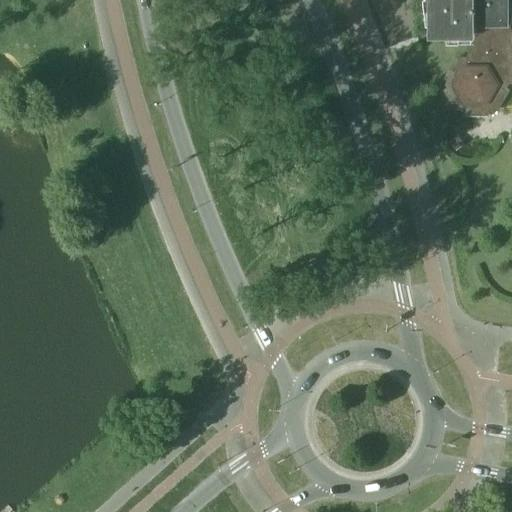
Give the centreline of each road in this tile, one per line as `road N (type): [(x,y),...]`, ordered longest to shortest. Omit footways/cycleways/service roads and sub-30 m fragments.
road 1 (secondary): [(142,0),(208,226),(297,405)]
road 2 (secondary): [(410,369),(405,314),(376,201),(336,64),(307,0)]
road 3 (secondary): [(410,369),(378,354),(343,356),(314,375),(297,405)]
road 4 (secondary): [(295,427),(185,511)]
